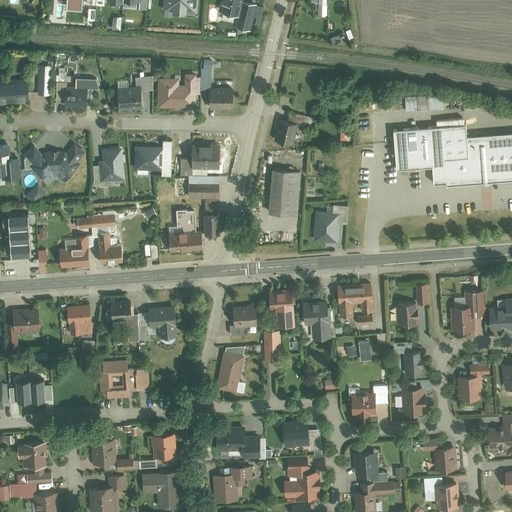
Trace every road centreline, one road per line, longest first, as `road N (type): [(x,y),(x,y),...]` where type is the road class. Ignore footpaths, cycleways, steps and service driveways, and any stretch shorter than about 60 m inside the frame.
road 1 (secondary): [(511,250),(223,271)]
road 2 (residential): [(254,127),(0,124)]
road 3 (secondary): [(223,271),(0,288)]
road 4 (residential): [(254,127),(223,271)]
road 5 (residential): [(223,271),(198,410)]
road 6 (residential): [(444,423),(441,362),(449,349),(511,343)]
road 7 (residential): [(284,0),(254,127)]
road 8 (residential): [(72,420),(198,410)]
